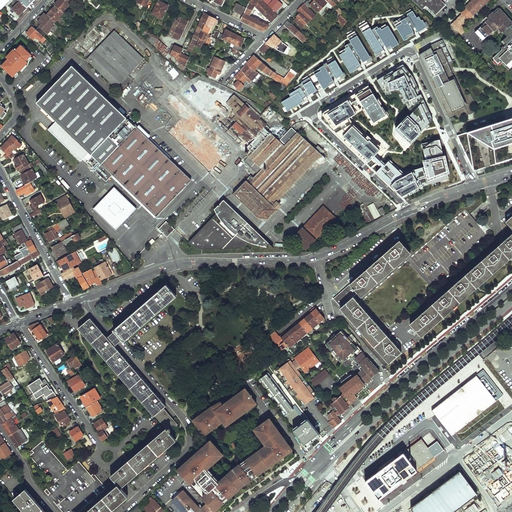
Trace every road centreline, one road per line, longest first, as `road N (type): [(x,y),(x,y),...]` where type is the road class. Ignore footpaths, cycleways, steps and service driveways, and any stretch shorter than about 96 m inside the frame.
road 1 (residential): [(86,298),(177,264),(305,259),(408,210)]
road 2 (primary): [(511,286),(314,461)]
road 3 (residential): [(473,186),(411,54),(400,53),(313,111)]
road 4 (residential): [(86,298),(188,425),(187,449),(134,498)]
road 5 (primary): [(322,468),(511,301)]
road 6 (residential): [(456,457),(429,423),(342,487)]
road 7 (residential): [(70,303),(0,169)]
road 8 (residential): [(102,447),(18,323)]
road 9 (residential): [(313,111),(315,122),(408,210)]
